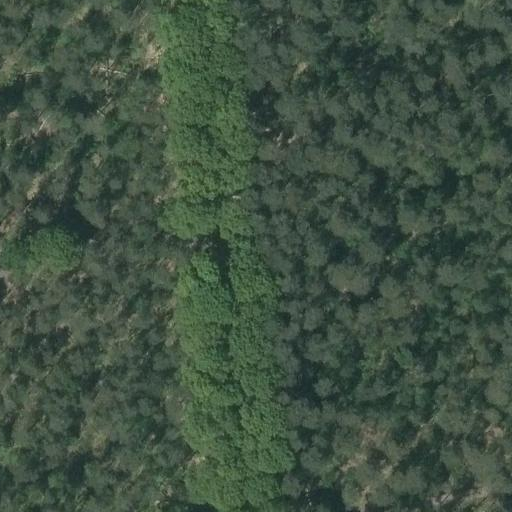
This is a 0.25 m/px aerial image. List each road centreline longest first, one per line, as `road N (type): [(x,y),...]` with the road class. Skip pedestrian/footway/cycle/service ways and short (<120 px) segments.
road 1 (track): [(229,232),(254,511)]
road 2 (track): [(229,232),(98,230),(0,273)]
road 3 (track): [(207,0),(229,232)]
